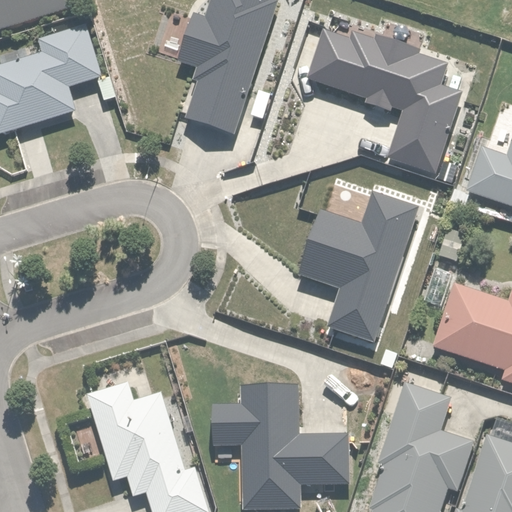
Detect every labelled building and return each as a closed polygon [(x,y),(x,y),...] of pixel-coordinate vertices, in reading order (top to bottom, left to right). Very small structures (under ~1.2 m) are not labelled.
[(0,0),(0,33),(78,10),(75,0),(0,0)] [(106,80),(91,31),(45,46),(48,56),(0,71),(0,137),(1,141),(83,115),(75,90),(106,80)] [(484,152),(470,197),(511,209),(511,156),(511,160),(484,152)] [(511,305),(456,290),(455,295),(439,354),(510,373),(506,387),(511,388),(511,305)] [(134,387),(92,399),(118,486),(133,482),(139,503),(151,500),(154,511),(214,511),(202,469),(188,473),(166,397),(140,405),(134,387)] [(454,405),(407,390),(382,468),(390,471),(376,511),(447,511),(452,495),(463,499),(480,448),(444,437),(454,405)] [(511,511),(511,446),(490,440),(468,511),(511,511)]
